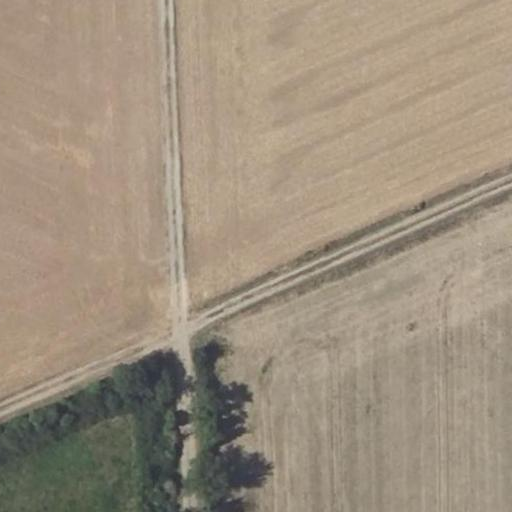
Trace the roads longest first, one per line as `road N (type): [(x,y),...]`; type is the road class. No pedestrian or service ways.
road 1 (track): [(0,412),(511,188)]
road 2 (track): [(166,0),(189,511)]
